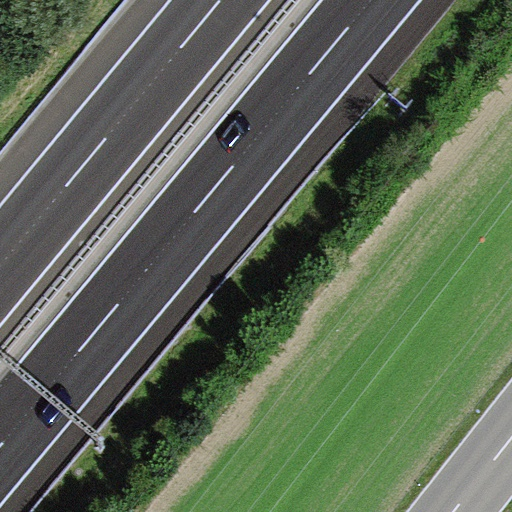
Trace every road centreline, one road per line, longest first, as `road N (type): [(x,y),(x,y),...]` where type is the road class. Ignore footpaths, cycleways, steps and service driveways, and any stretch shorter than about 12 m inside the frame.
road 1 (motorway): [(0,445),(369,0)]
road 2 (motorway): [(220,0),(0,265)]
